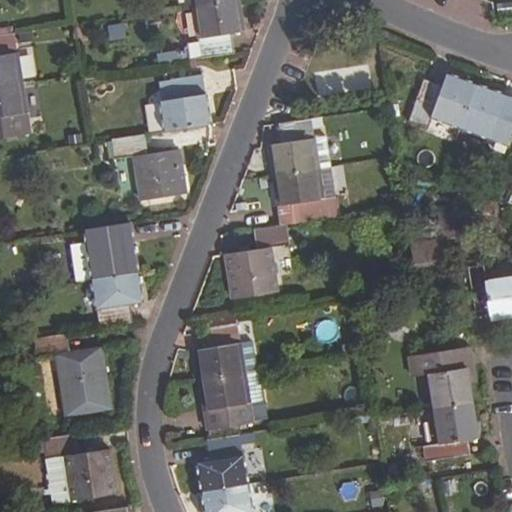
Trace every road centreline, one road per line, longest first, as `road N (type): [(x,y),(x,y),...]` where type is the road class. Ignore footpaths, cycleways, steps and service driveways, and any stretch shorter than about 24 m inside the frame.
road 1 (residential): [(165,511),(150,401),(292,0)]
road 2 (residential): [(372,0),(511,56)]
